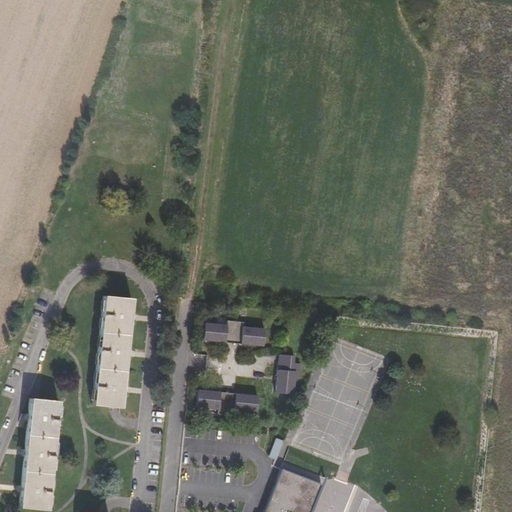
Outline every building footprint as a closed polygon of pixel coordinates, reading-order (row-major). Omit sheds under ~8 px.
[(99,332),(95,368),(92,405),(109,407),(111,407),(114,407),(118,408),(120,408),(121,394),(121,390),(122,384),(123,371),(125,357),(125,352),(126,347),(127,335),(128,321),(129,317),(129,312),(130,299),(102,296),(99,332)] [(260,344),(262,327),(240,325),(240,320),(224,319),(223,323),(201,321),(200,339),(260,344)] [(291,354),(276,353),(273,391),(291,392),(292,377),(297,377),(298,362),(291,361),(291,354)] [(254,411),(255,394),(195,389),(194,406),(216,408),(215,413),(232,414),(232,410),(254,411)] [(20,493),(18,507),(46,510),(50,474),(54,437),(57,401),(40,399),(39,399),(29,398),(27,418),(26,435),(24,451),(22,471),(20,488),(20,493)] [(269,456),(276,459),(283,440),(276,437),(269,456)] [(309,511),(320,483),(279,467),(261,511),(309,511)]
